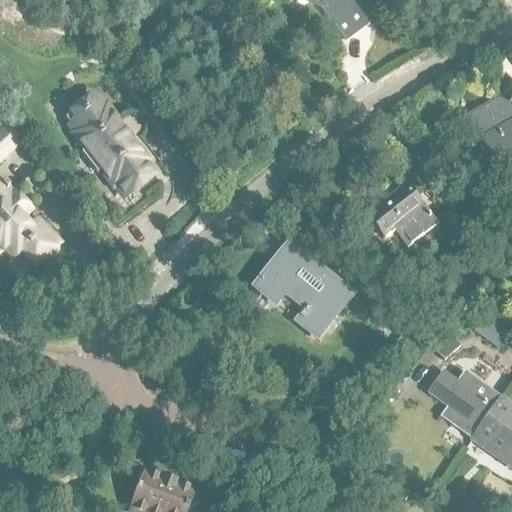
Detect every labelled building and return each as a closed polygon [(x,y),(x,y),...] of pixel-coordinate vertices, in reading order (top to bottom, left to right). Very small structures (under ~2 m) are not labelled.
[(313,0),(321,10),(346,43),(368,26),(348,0),(313,0)] [(265,35),(270,42),(278,36),(272,29),(265,35)] [(492,161),(511,149),(511,107),(505,96),(483,108),(487,114),(466,126),(476,142),(480,140),(492,161)] [(106,111),(105,112),(94,98),(79,109),(84,116),(71,127),(76,134),(75,135),(113,187),(115,185),(123,196),(137,185),(140,189),(154,178),(143,164),(145,163),(106,111)] [(0,162),(22,142),(6,124),(0,129),(0,162)] [(5,184),(4,185),(0,180),(0,250),(3,254),(6,251),(14,260),(21,253),(36,269),(47,259),(47,260),(49,259),(52,259),(57,254),(57,251),(59,248),(35,223),(31,228),(24,220),(32,213),(15,194),(14,195),(9,190),(10,189),(5,184)] [(384,239),(394,231),(406,247),(434,224),(404,187),(366,217),(384,239)] [(300,310),(291,322),(318,344),(357,296),(289,241),(249,289),(277,311),(286,299),(300,310)] [(510,331),(486,313),(473,333),(496,350),(510,331)] [(449,362),(465,347),(451,332),(435,347),(449,362)] [(471,440),(492,410),(443,375),(428,395),(448,410),(441,419),(472,441),(470,442),(471,443),(472,441),(471,440)] [(511,472),(511,407),(501,400),(493,411),(492,410),(471,440),(472,441),(471,443),(511,472)] [(40,449),(48,435),(34,427),(26,441),(40,449)] [(144,476),(135,497),(156,505),(152,511),(191,511),(198,494),(182,488),(180,491),(144,476)]
